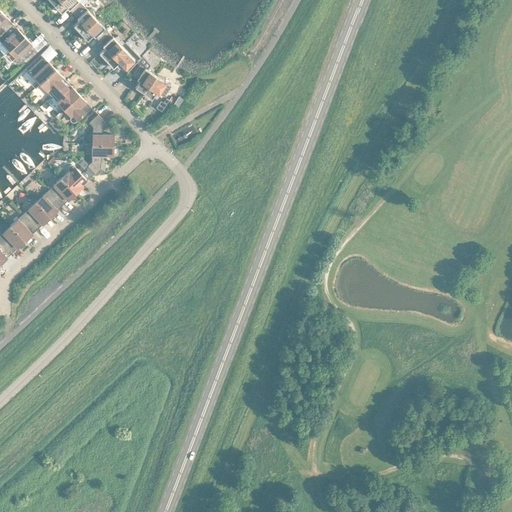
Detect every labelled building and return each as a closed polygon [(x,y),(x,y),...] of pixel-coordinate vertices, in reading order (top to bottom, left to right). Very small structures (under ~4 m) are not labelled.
[(56,0),(53,3),(60,11),(71,0),(56,0)] [(74,15),(79,19),(88,10),(83,4),(85,1),(83,0),(71,0),(60,11),(67,18),(73,13),(74,14),(74,15)] [(79,31),(86,38),(101,23),(100,22),(101,22),(97,14),(94,15),(92,14),(88,10),(79,19),(82,23),(83,24),(84,25),(79,31)] [(0,40),(2,43),(18,28),(6,15),(0,20),(0,40)] [(100,42),(104,46),(114,37),(109,31),(111,28),(103,24),(102,24),(101,23),(86,38),(93,45),(98,40),(100,41),(100,42)] [(7,48),(14,55),(30,41),(23,33),(22,33),(18,28),(2,43),(7,48)] [(104,58),(111,65),(127,51),(126,50),(127,49),(123,41),(120,43),(118,41),(114,37),(104,46),(108,50),(108,51),(109,51),(110,52),(104,58)] [(30,41),(14,55),(21,63),(20,64),(21,67),(22,68),(24,69),(26,68),(42,54),(30,41)] [(127,51),(111,65),(119,73),(124,67),(126,69),(125,69),(126,70),(126,69),(130,74),(140,64),(136,60),(134,59),(136,56),(129,51),(128,52),(127,51)] [(38,81),(45,88),(61,74),(54,66),(48,61),(33,75),(38,81)] [(140,92),(149,98),(161,80),(160,79),(160,78),(154,72),(152,74),(150,73),(145,70),(138,81),(142,84),(143,85),(143,84),(145,85),(140,92)] [(52,96),(57,101),(72,86),(68,81),(61,74),(45,88),(52,96)] [(161,80),(149,98),(158,103),(162,97),(164,98),(163,98),(164,99),(164,98),(169,102),(176,91),(172,87),(170,86),(171,83),(163,80),(162,81),(161,80)] [(62,106),(69,114),(84,99),(78,92),(77,92),(72,86),(57,101),(62,106)] [(84,99),(69,114),(76,121),(75,123),(76,125),(77,127),(79,127),(81,126),(97,112),(84,99)] [(179,109),(184,112),(189,104),(188,104),(184,101),(179,109)] [(167,116),(171,109),(168,107),(166,106),(162,113),(167,116)] [(98,139),(98,149),(119,150),(119,139),(107,139),(108,124),(103,119),(94,127),(98,132),(98,139)] [(78,129),(73,134),(76,138),(81,133),(78,129)] [(119,150),(98,149),(97,159),(97,167),(93,171),(101,179),(106,175),(107,160),(118,160),(119,150)] [(74,176),(66,183),(81,198),(89,191),(94,186),(79,170),(77,170),(75,170),(74,172),(73,174),(74,176)] [(59,190),(54,195),(68,210),(81,198),(66,183),(59,190)] [(49,199),(41,206),(56,222),(63,215),(68,210),(54,195),(49,200),(49,199)] [(34,214),(29,218),(43,234),(48,229),(56,222),(41,206),(34,214)] [(23,223),(16,230),(30,246),(38,239),(43,234),(29,218),(23,223)] [(8,237),(3,242),(18,258),(23,253),(30,246),(16,230),(8,237)] [(0,264),(5,270),(12,263),(18,258),(3,242),(0,245),(0,264)]
